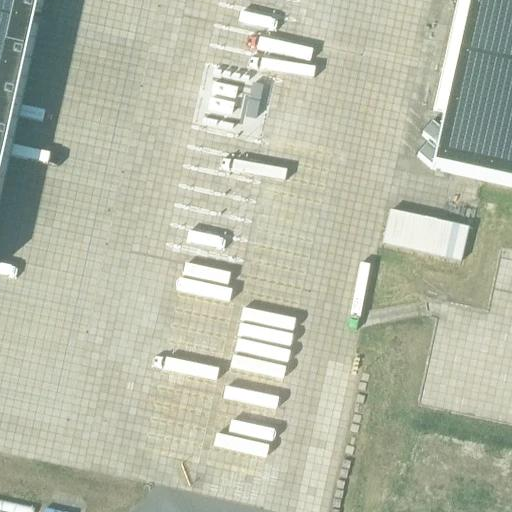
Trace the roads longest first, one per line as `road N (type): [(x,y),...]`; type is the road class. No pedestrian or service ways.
road 1 (unknown): [(324,511),(374,195),(387,34),(381,0)]
road 2 (unknown): [(167,0),(90,300),(62,359),(0,445)]
